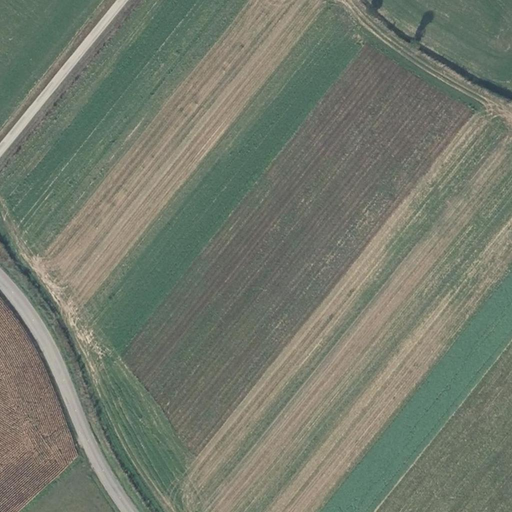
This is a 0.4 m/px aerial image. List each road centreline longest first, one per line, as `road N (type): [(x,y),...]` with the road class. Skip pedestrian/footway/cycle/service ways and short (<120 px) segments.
road 1 (tertiary): [(131,511),(31,316),(0,281)]
road 2 (unclassified): [(0,149),(120,0)]
